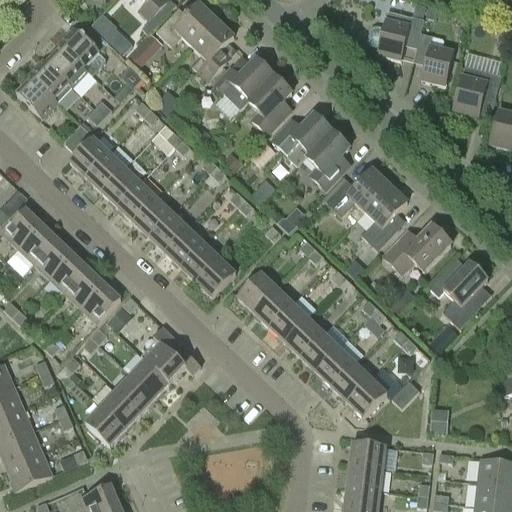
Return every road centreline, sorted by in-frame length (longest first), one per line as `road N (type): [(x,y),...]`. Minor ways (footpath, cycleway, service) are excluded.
road 1 (residential): [(297,511),(302,435),(0,144)]
road 2 (residential): [(511,242),(291,28)]
